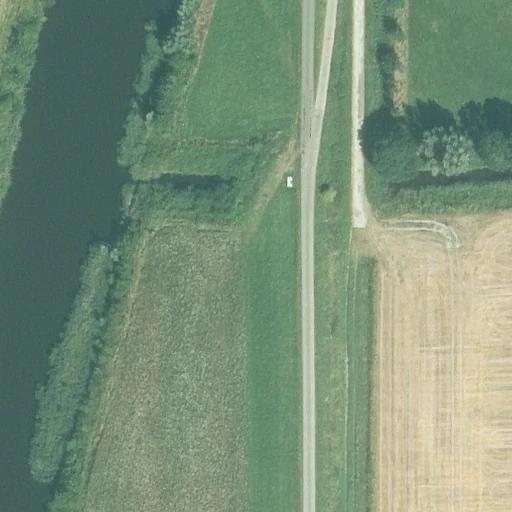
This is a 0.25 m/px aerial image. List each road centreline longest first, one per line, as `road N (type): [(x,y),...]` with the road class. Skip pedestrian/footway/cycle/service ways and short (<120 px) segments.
road 1 (unclassified): [(308,511),(309,160)]
road 2 (unclassified): [(309,160),(335,0)]
road 3 (unclassified): [(309,160),(310,0)]
